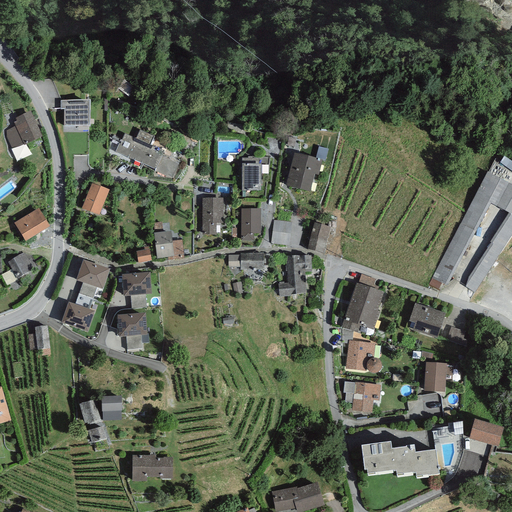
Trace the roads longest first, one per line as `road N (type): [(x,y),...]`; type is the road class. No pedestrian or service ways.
road 1 (tertiary): [(0,323),(31,311),(56,267),(59,244),(50,130),(0,48)]
road 2 (residential): [(337,260),(328,367),(359,511)]
road 3 (residential): [(337,260),(511,330)]
